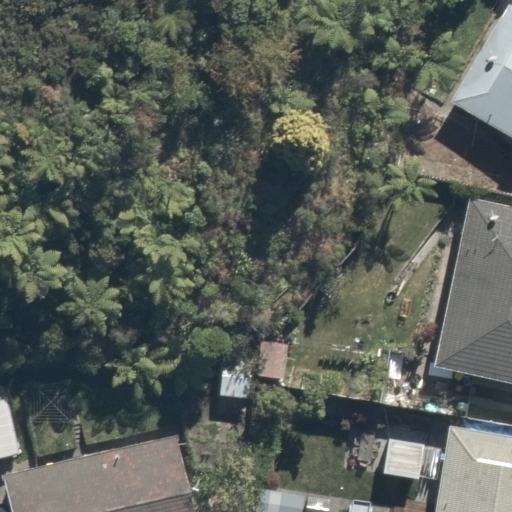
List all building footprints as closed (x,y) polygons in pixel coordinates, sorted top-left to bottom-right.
[(511,0),(499,0),(446,94),(511,131),(511,0)] [(511,193),(469,185),(438,358),(511,371),(511,193)] [(23,379),(0,382),(0,457),(33,453),(23,379)] [(200,511),(180,425),(5,466),(15,511),(200,511)] [(511,511),(511,435),(444,425),(430,511),(511,511)]
